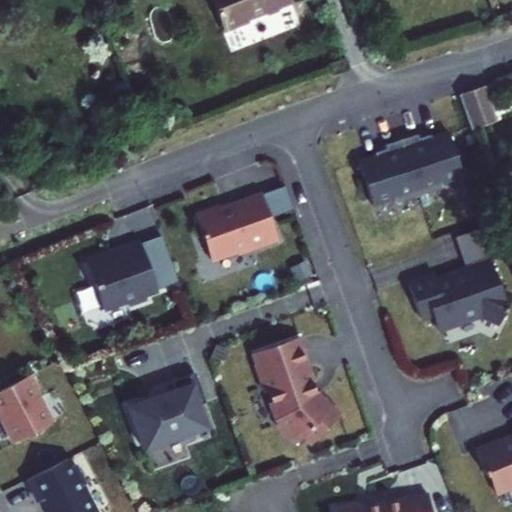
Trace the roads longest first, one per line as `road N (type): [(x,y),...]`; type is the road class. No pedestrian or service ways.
road 1 (residential): [(400,411),(290,117)]
road 2 (residential): [(25,223),(290,117)]
road 3 (residential): [(290,117),(511,49)]
